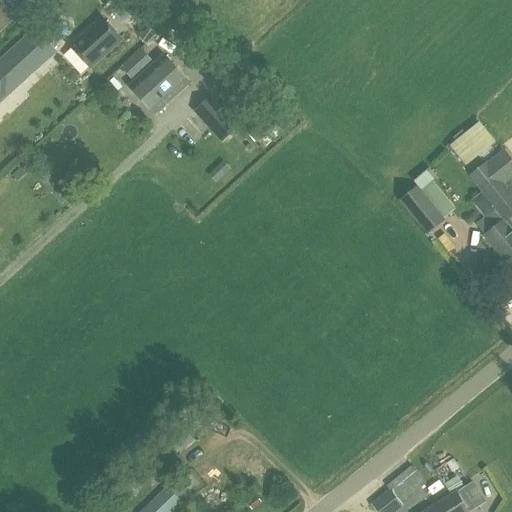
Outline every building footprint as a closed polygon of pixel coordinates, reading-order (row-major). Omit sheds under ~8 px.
[(0,0),(0,30),(15,16),(16,16),(32,0),(0,0)] [(103,19),(72,46),(91,68),(122,40),(103,19)] [(35,29),(0,60),(0,101),(55,52),(35,29)] [(142,51),(123,68),(132,78),(151,61),(142,51)] [(129,86),(142,100),(155,114),(189,83),(163,54),(129,86)] [(247,86),(222,109),(210,96),(194,111),(221,142),(256,106),(252,102),(258,97),(247,86)] [(273,117),(264,107),(240,130),(249,140),(273,117)] [(511,214),(511,196),(503,185),(511,178),(511,158),(504,149),(487,163),(486,161),(469,175),(505,220),(511,214)] [(216,165),(221,175),(239,166),(234,156),(216,165)] [(413,180),(418,186),(419,186),(422,189),(433,180),(437,177),(429,167),(413,180)] [(399,202),(427,235),(446,219),(422,189),(419,186),(418,186),(399,202)] [(503,259),(510,253),(511,256),(511,230),(503,220),(484,235),(503,259)] [(447,221),(440,226),(452,243),(459,238),(447,221)] [(207,402),(193,415),(230,452),(243,439),(207,402)] [(183,474),(153,444),(128,468),(157,499),(183,474)] [(481,471),(496,487),(505,478),(490,462),(481,471)] [(385,485),(388,489),(407,511),(426,496),(419,488),(426,482),(412,464),(385,485)] [(464,479),(473,503),(491,497),(482,472),(464,479)] [(180,488),(150,507),(153,511),(167,511),(187,500),(180,488)] [(407,511),(388,489),(370,505),(375,511),(407,511)] [(467,511),(469,511),(457,491),(450,495),(422,511),(467,511)]
